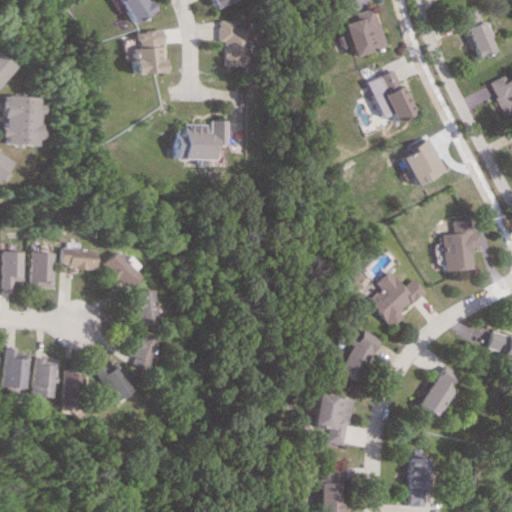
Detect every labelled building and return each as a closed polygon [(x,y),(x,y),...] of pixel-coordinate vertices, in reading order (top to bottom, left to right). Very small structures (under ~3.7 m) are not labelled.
[(105,0),(120,22),(141,8),(135,0),(105,0)] [(201,0),(205,8),(222,0),(201,0)] [(334,22),(342,55),(376,47),(366,7),(346,12),(348,19),(334,22)] [(487,49),(469,7),(449,16),(467,57),(487,49)] [(214,65),(240,64),(240,26),(225,26),(225,19),(208,19),(209,40),(213,40),(214,65)] [(150,71),(147,29),(123,30),(124,47),(118,47),(119,73),(150,71)] [(0,76),(9,65),(0,58),(0,76)] [(403,112),(384,68),(365,76),(377,102),(367,106),(371,117),(381,112),(384,121),(403,112)] [(482,82),(499,117),(511,110),(511,73),(502,78),(499,73),(482,82)] [(0,142),(32,145),(33,123),(31,123),(33,96),(0,94),(0,142)] [(159,160),(203,161),(203,142),(214,142),(214,120),(197,119),(196,132),(191,132),(191,124),(167,123),(167,130),(159,130),(159,160)] [(436,170),(420,137),(401,146),(403,151),(392,156),(406,185),(436,170)] [(433,233),(437,270),(466,267),(464,247),(471,246),(469,230),(463,231),(461,217),(444,218),(445,232),(433,233)] [(51,266),(85,267),(86,248),(51,247),(51,266)] [(0,287),(12,288),(13,250),(0,249),(0,287)] [(130,274),(124,268),(129,264),(120,255),(115,259),(107,250),(92,263),(116,288),(130,274)] [(20,286),(42,286),(43,251),(20,251),(20,286)] [(357,300),(382,327),(394,315),(389,310),(402,299),(404,302),(416,291),(404,277),(394,285),(379,269),(366,281),(371,287),(357,300)] [(125,289),(124,322),(143,323),(144,290),(125,289)] [(370,337),(354,328),(346,344),(342,341),(328,367),(348,378),(370,337)] [(148,338),(128,330),(116,359),(136,367),(148,338)] [(511,337),(484,330),(479,350),(511,359),(511,337)] [(0,386),(15,387),(16,352),(6,352),(6,347),(0,346),(0,386)] [(42,396),(43,359),(21,358),(20,395),(42,396)] [(80,368),(102,401),(121,388),(102,359),(93,365),(90,361),(80,368)] [(411,405),(429,416),(455,374),(437,363),(411,405)] [(49,407),(69,407),(69,369),(50,369),(49,407)] [(343,397),(308,392),(303,425),(319,427),(316,445),(335,447),(343,397)] [(400,505),(420,505),(422,458),(402,457),(400,505)] [(317,461),(316,481),(332,482),(333,462),(317,461)] [(330,511),(331,482),(310,482),(308,511),(330,511)] [(511,511),(511,490),(499,511),(511,511)]
